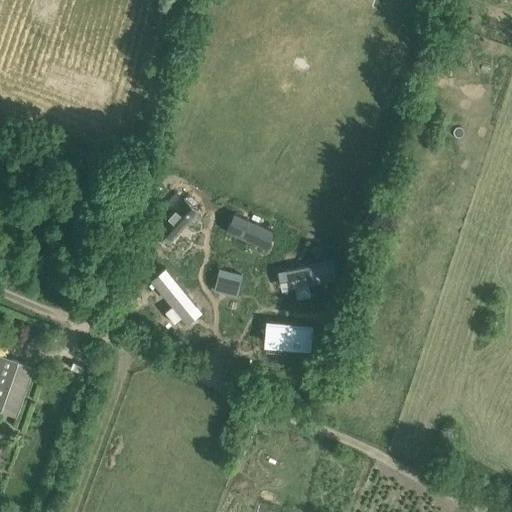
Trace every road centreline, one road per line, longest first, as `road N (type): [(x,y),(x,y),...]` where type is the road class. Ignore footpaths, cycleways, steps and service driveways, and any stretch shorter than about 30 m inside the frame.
road 1 (track): [(497,511),(80,326)]
road 2 (track): [(177,0),(80,326)]
